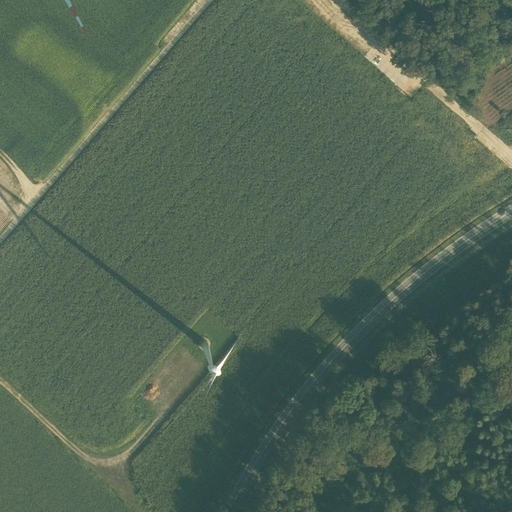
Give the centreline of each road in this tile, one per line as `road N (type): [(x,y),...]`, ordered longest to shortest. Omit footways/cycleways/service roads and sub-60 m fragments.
road 1 (tertiary): [(228,511),(266,445),(348,342),(422,274),(511,211)]
road 2 (track): [(210,0),(0,241)]
road 3 (track): [(511,155),(333,0)]
road 4 (track): [(124,496),(0,380)]
road 5 (track): [(109,482),(192,380)]
